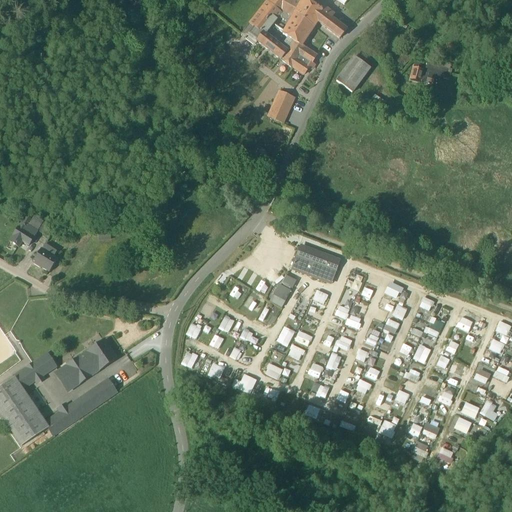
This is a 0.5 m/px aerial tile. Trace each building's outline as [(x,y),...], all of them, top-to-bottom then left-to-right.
[(301,1),(298,0),(268,0),(266,3),(278,12),(277,13),(290,21),(294,15),(301,1)] [(314,28),(317,23),(339,40),(346,32),(330,20),(321,13),(321,11),(303,0),(301,0),(301,1),(294,15),(314,28)] [(263,34),(265,35),(276,20),(273,18),(277,13),(278,12),(266,3),(249,25),(262,35),(263,34)] [(323,8),(321,11),(321,13),(330,20),(333,16),(323,8)] [(316,57),(305,49),(301,47),(282,35),(290,21),(277,13),(273,18),(276,20),(265,35),(287,53),(281,61),(292,70),(292,69),(303,76),(308,68),(312,71),(314,67),(311,65),(316,57)] [(282,35),(301,47),(314,28),(294,15),(290,21),(282,35)] [(241,35),(254,45),(256,42),(262,35),(249,25),(242,34),(241,35)] [(256,42),(281,61),(287,53),(265,35),(263,34),(262,35),(256,42)] [(405,52),(396,61),(402,68),(411,60),(405,52)] [(336,81),(352,94),(371,71),(370,69),(356,58),(336,81)] [(421,78),(441,82),(441,79),(450,80),(452,70),(450,70),(451,66),(424,61),(423,65),(413,63),(412,69),(423,71),(421,78)] [(412,69),(409,81),(421,83),(421,78),(423,71),(412,69)] [(294,99),(278,92),(267,118),(282,125),(294,99)] [(386,103),(374,96),(368,106),(380,113),(386,103)] [(18,227),(24,231),(28,225),(31,221),(25,217),(18,227)] [(31,221),(28,225),(37,231),(42,222),(34,217),(31,221)] [(38,231),(43,234),(51,221),(45,218),(42,222),(37,231),(38,231)] [(57,224),(51,221),(43,234),(48,238),(57,224)] [(24,231),(34,237),(38,231),(37,231),(28,225),(24,231)] [(9,242),(19,248),(22,242),(28,246),(34,237),(24,231),(18,227),(9,242)] [(110,233),(97,235),(98,243),(111,241),(110,233)] [(44,244),(41,249),(53,257),(56,252),(44,244)] [(57,260),(53,257),(41,249),(32,263),(32,264),(41,269),(41,268),(49,273),(57,260)] [(326,281),(332,283),(340,261),(320,254),(319,257),(299,249),(291,270),(325,283),(326,281)] [(284,274),(271,301),(284,308),(297,280),(284,274)] [(397,302),(401,294),(388,287),(384,295),(397,302)] [(239,299),(242,291),(233,288),(230,296),(239,299)] [(369,288),(364,299),(369,301),(374,290),(369,288)] [(317,290),(313,301),(324,306),(329,295),(317,290)] [(419,307),(430,311),(434,302),(424,297),(419,307)] [(259,312),(262,305),(247,298),(244,306),(259,312)] [(346,319),(350,310),(339,305),(335,315),(346,319)] [(392,315),(403,320),(408,310),(397,305),(392,315)] [(263,308),(260,321),(267,322),(270,309),(263,308)] [(229,333),(235,320),(225,315),(219,328),(229,333)] [(357,329),(362,320),(352,315),(347,324),(357,329)] [(304,323),(311,326),(314,320),(306,317),(304,323)] [(455,327),(468,333),(473,323),(459,317),(455,327)] [(383,329),(395,335),(400,324),(388,318),(383,329)] [(432,318),(425,333),(438,338),(444,322),(432,318)] [(507,337),(511,326),(500,321),(495,332),(507,337)] [(198,338),(200,326),(190,324),(189,337),(198,338)] [(307,334),(311,327),(303,324),(300,330),(307,334)] [(277,342),(287,347),(296,332),(285,326),(277,342)] [(327,327),(323,339),(333,343),(337,331),(327,327)] [(245,329),(241,337),(250,342),(254,334),(245,329)] [(367,344),(375,347),(380,332),(372,329),(367,344)] [(294,340),(308,347),(313,338),(299,331),(294,340)] [(209,345),(218,350),(224,339),(215,334),(209,345)] [(391,342),(393,336),(387,334),(385,341),(391,342)] [(467,335),(463,342),(472,347),(476,339),(467,335)] [(341,336),(336,346),(348,351),(352,341),(341,336)] [(488,350),(500,355),(504,344),(493,339),(488,350)] [(388,351),(391,343),(383,341),(380,349),(388,351)] [(95,363),(100,370),(115,360),(103,343),(89,353),(89,354),(95,363)] [(413,360),(425,364),(431,349),(419,345),(413,360)] [(400,353),(407,356),(410,350),(403,346),(400,353)] [(365,363),(369,353),(359,349),(355,359),(365,363)] [(336,372),(343,357),(333,353),(326,367),(336,372)] [(57,375),(67,390),(88,376),(84,370),(95,363),(89,354),(57,375)] [(28,369),(14,379),(0,387),(0,415),(22,447),(26,444),(48,430),(52,436),(115,393),(108,382),(45,425),(21,390),(35,380),(40,377),(55,367),(47,356),(33,366),(28,369)] [(436,365),(446,369),(450,360),(441,356),(436,365)] [(208,375),(220,380),(225,367),(213,362),(208,375)] [(319,379),(324,368),(313,363),(308,374),(319,379)] [(278,380),(283,370),(270,364),(265,374),(278,380)] [(447,383),(456,387),(464,370),(455,366),(447,383)] [(376,381),(380,372),(370,367),(365,376),(376,381)] [(497,367),(493,378),(506,383),(511,372),(497,367)] [(285,368),(282,374),(288,377),(291,371),(285,368)] [(419,382),(420,373),(406,370),(404,380),(419,382)] [(479,370),(475,380),(487,384),(491,374),(479,370)] [(232,387),(250,395),(257,380),(244,374),(241,382),(235,379),(232,387)] [(365,394),(370,385),(360,380),(356,389),(365,394)] [(316,396),(326,399),(330,388),(320,384),(316,396)] [(275,401),(279,392),(270,388),(266,397),(275,401)] [(399,390),(395,401),(405,405),(409,394),(399,390)] [(422,392),(419,402),(430,406),(433,396),(422,392)] [(451,405),(453,395),(442,392),(439,403),(451,405)] [(280,405),(288,408),(291,401),(283,398),(280,405)] [(346,402),(336,399),(332,411),(341,415),(346,402)] [(494,423),(499,415),(494,412),(497,407),(488,400),(479,413),(494,423)] [(475,420),(480,409),(466,402),(461,413),(475,420)] [(311,408),(307,415),(315,419),(319,412),(311,408)] [(344,415),(340,427),(354,431),(356,424),(351,423),(353,417),(344,415)] [(454,429),(467,434),(472,423),(459,417),(454,429)] [(392,439),(398,426),(385,420),(379,433),(392,439)] [(428,420),(422,433),(435,439),(441,426),(428,420)] [(409,433),(418,437),(422,428),(413,423),(409,433)] [(423,462),(429,446),(417,442),(411,459),(423,462)] [(449,464),(454,453),(444,448),(439,458),(449,464)]
